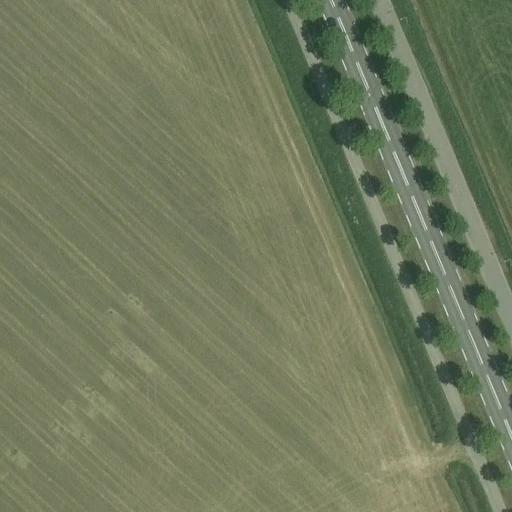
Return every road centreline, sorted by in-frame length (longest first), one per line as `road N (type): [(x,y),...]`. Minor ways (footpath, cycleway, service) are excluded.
road 1 (unclassified): [(499,511),(288,0)]
road 2 (primary): [(511,437),(330,0)]
road 3 (unclassified): [(511,320),(378,0)]
